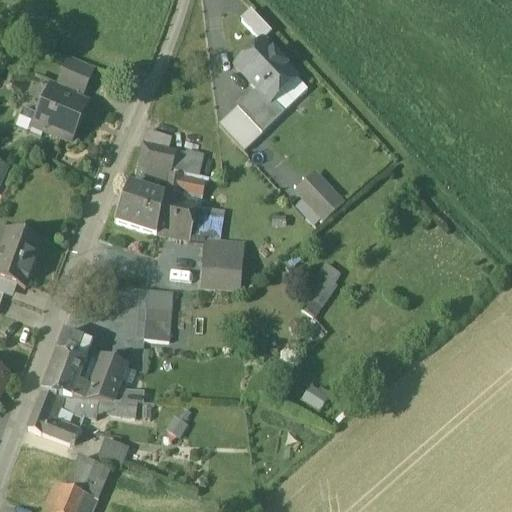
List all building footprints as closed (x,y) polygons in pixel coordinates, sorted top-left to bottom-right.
[(241,24),(261,45),(270,37),(250,15),(241,24)] [(261,45),(235,70),(257,93),(270,107),(272,105),(296,82),(261,45)] [(92,75),(68,65),(56,95),(76,104),(79,98),(81,99),(92,75)] [(56,95),(49,92),(43,106),(39,108),(36,115),(38,119),(48,124),(43,135),(66,145),(72,143),(79,128),(77,123),(83,109),(82,106),(76,104),(56,95)] [(270,107),(257,93),(247,102),(272,129),(284,118),(272,105),(270,107)] [(272,129),(247,102),(236,112),(261,138),(261,139),(272,129)] [(261,138),(236,112),(218,129),(243,155),(261,138)] [(38,119),(23,113),(17,129),(41,141),(43,135),(48,124),(38,119)] [(171,141),(146,135),(142,150),(168,155),(171,141)] [(175,158),(142,150),(138,166),(171,174),(175,158)] [(175,158),(171,174),(199,180),(204,160),(186,156),(175,158)] [(0,188),(8,172),(0,167),(0,188)] [(203,187),(168,177),(163,202),(162,206),(163,207),(174,209),(175,204),(178,204),(180,196),(201,200),(203,187)] [(342,208),(315,178),(297,195),(300,199),(301,199),(324,224),(342,208)] [(163,202),(127,191),(115,225),(156,238),(162,206),(163,202)] [(174,209),(163,207),(157,239),(189,245),(195,212),(174,209)] [(0,251),(0,284),(7,287),(25,294),(42,247),(7,234),(0,251)] [(227,253),(212,251),(212,250),(204,249),(203,261),(225,263),(227,253)] [(225,263),(203,261),(200,294),(240,297),(242,265),(225,263)] [(299,313),(314,324),(337,291),(335,289),(342,279),(324,269),(307,293),(310,297),(299,313)] [(172,297),(147,295),(146,309),(143,344),(168,346),(172,297)] [(91,346),(65,336),(57,356),(84,367),(88,357),(88,356),(87,356),(91,346)] [(57,356),(41,397),(42,397),(55,402),(55,401),(60,402),(70,404),(84,367),(57,356)] [(84,367),(70,404),(79,405),(83,406),(85,406),(102,362),(88,357),(84,367)] [(102,362),(85,406),(89,406),(90,406),(111,406),(115,393),(124,371),(102,362)] [(0,397),(9,380),(0,375),(0,397)] [(141,395),(115,393),(111,406),(137,406),(141,406),(141,395)] [(304,404),(317,413),(325,401),(311,393),(304,404)] [(55,402),(42,397),(27,433),(40,439),(50,428),(57,410),(60,402),(55,401),(55,402)] [(83,406),(79,405),(70,404),(60,402),(57,410),(84,420),(89,406),(85,406),(83,406)] [(111,406),(90,406),(84,420),(94,423),(96,416),(135,423),(137,406),(111,406)] [(188,431),(174,422),(165,435),(179,444),(188,431)] [(77,439),(50,428),(40,439),(69,450),(73,448),(77,439)] [(127,454),(104,444),(96,463),(120,472),(127,454)] [(113,478),(78,463),(65,494),(100,509),(113,478)] [(65,494),(55,489),(44,511),(98,511),(100,509),(65,494)]
